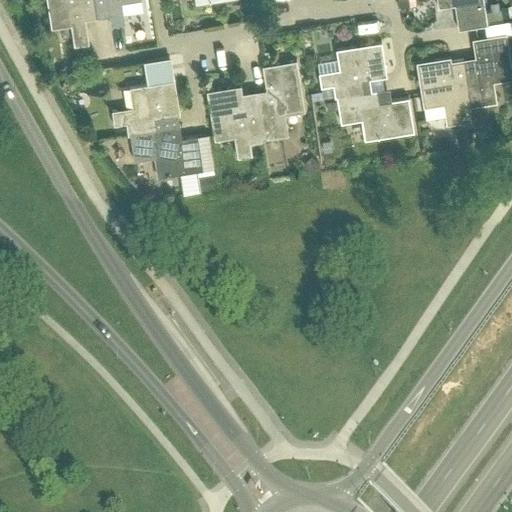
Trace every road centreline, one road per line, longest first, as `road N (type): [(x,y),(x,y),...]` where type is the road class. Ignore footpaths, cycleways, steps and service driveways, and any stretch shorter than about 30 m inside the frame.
road 1 (tertiary): [(286,497),(93,239),(0,78)]
road 2 (tertiary): [(0,232),(111,339),(253,511)]
road 3 (primary): [(511,269),(339,501)]
road 4 (primary): [(511,388),(422,511)]
road 5 (residential): [(300,17),(389,3),(395,42)]
